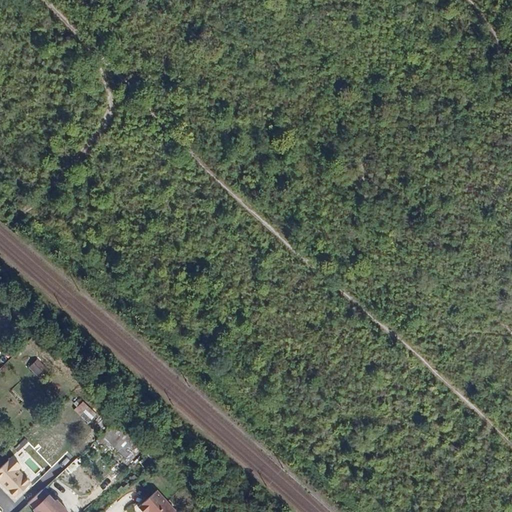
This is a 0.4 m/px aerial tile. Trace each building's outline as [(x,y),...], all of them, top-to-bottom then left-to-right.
[(33,362),(28,367),(36,375),(41,370),(33,362)] [(81,402),(73,411),(78,416),(84,410),(92,418),(95,415),(81,402)] [(78,416),(87,424),(92,418),(84,410),(78,416)] [(115,424),(103,437),(125,458),(137,446),(115,424)] [(138,463),(142,466),(150,459),(147,455),(138,463)] [(11,456),(0,467),(0,485),(16,501),(36,479),(11,456)] [(154,464),(150,459),(142,466),(146,471),(154,464)] [(171,511),(173,510),(155,490),(136,507),(140,511),(171,511)] [(45,497),(40,491),(26,504),(32,510),(31,511),(64,511),(54,501),(52,502),(46,496),(45,497)]
